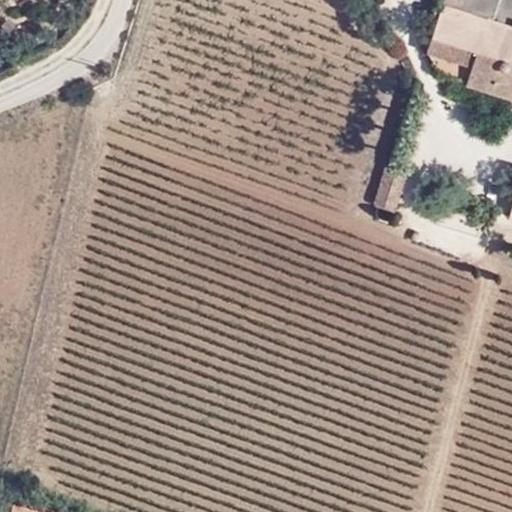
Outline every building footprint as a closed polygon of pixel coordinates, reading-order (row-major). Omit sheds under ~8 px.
[(458,74),(480,10),(449,0),(443,0),(428,45),(444,69),(458,74)] [(483,0),(449,0),(480,10),(483,0)] [(501,0),(483,0),(480,10),(496,16),(501,0)] [(511,0),(501,0),(496,16),(511,20),(511,0)] [(511,20),(496,16),(480,10),(458,74),(511,93),(511,20)] [(411,170),(392,163),(380,201),(398,206),(411,170)]
